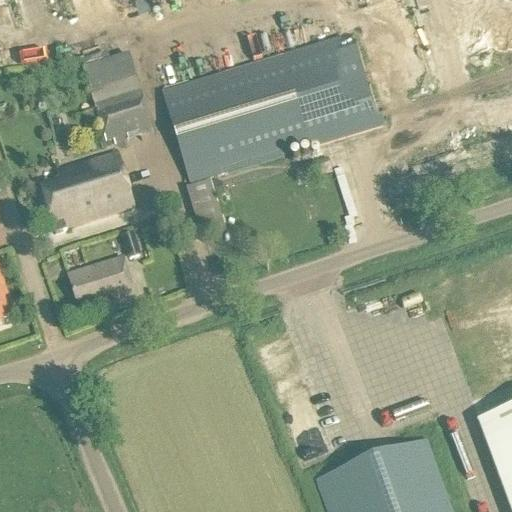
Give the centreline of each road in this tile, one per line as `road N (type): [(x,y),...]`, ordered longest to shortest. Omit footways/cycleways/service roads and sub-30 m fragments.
road 1 (unclassified): [(54,362),(511,207)]
road 2 (track): [(54,362),(46,311),(0,171)]
road 3 (tertiary): [(115,511),(54,362)]
